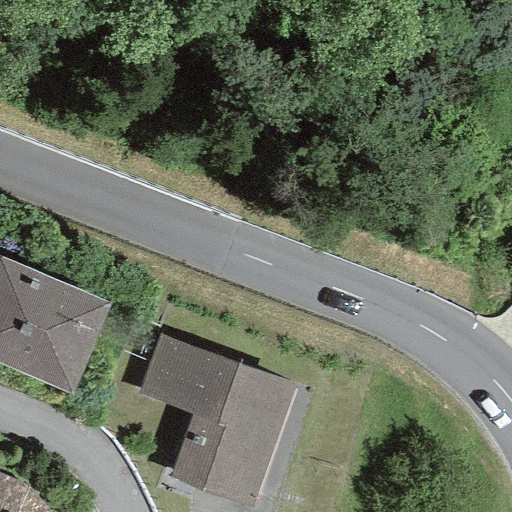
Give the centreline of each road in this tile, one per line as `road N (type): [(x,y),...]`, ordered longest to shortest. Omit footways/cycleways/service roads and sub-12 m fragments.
road 1 (tertiary): [(511,401),(464,351),(385,306),(0,158)]
road 2 (residential): [(0,406),(90,451),(127,511)]
